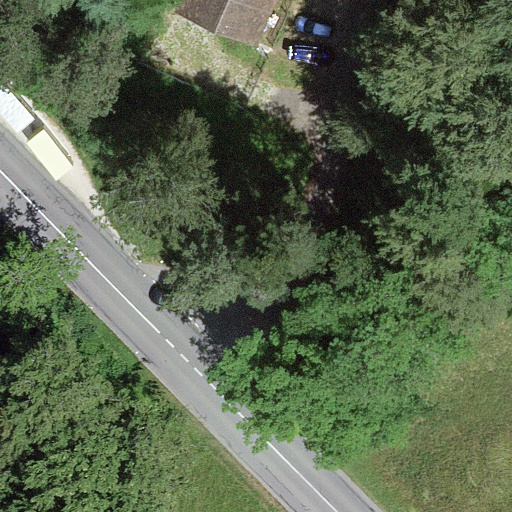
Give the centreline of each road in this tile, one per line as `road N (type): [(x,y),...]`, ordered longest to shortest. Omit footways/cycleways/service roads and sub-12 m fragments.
road 1 (secondary): [(335,511),(0,168)]
road 2 (track): [(408,0),(308,259),(210,382)]
